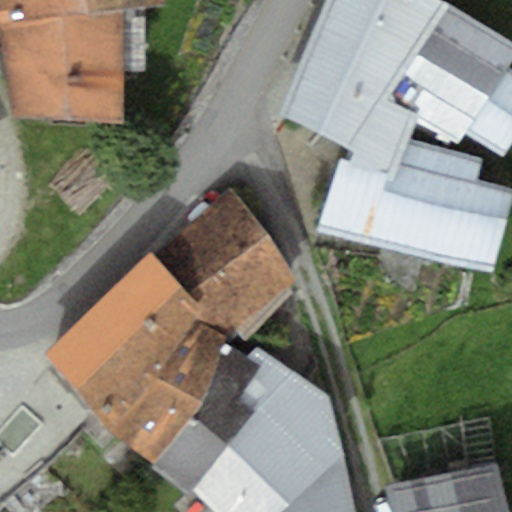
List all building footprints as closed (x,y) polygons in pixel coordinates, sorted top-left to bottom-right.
[(0,0),(0,44),(15,116),(121,121),(122,8),(163,4),(162,0),(0,0)] [(441,0),(326,0),(280,114),(353,150),(347,164),(394,179),(411,138),(416,124),(420,114),(386,100),(452,5),(441,0)] [(511,61),(511,40),(452,5),(386,100),(420,114),(416,124),(459,143),(465,134),(504,156),(511,142),(511,71),(507,69),(511,61)] [(481,156),(411,138),(394,179),(347,164),(338,162),(317,230),(494,273),(511,195),(511,188),(475,180),(481,156)] [(230,188),(149,252),(202,307),(228,335),(234,328),(245,341),(302,284),(230,188)] [(44,354),(114,430),(202,307),(149,252),(44,354)] [(225,343),(228,335),(202,307),(114,430),(152,464),(203,400),(225,343)] [(193,488),(293,371),(257,345),(248,355),(225,343),(203,400),(152,464),(189,493),(193,488)] [(193,488),(215,511),(281,511),(347,456),(330,397),(293,371),(193,488)] [(356,511),(347,456),(281,511),(356,511)] [(390,489),(396,511),(511,511),(498,461),(390,489)]
